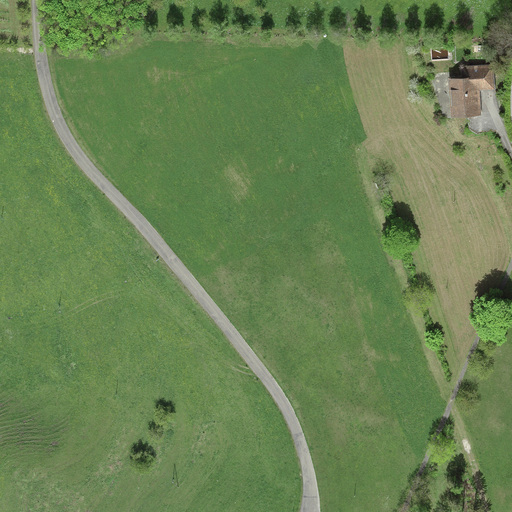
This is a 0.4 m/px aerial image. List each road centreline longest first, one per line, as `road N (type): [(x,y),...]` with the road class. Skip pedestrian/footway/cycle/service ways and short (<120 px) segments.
road 1 (tertiary): [(309,511),(301,439),(275,387),(62,131),(43,70),(35,0)]
road 2 (track): [(482,511),(364,166)]
